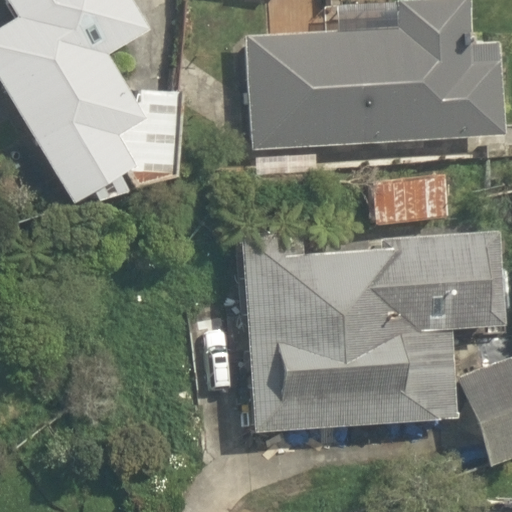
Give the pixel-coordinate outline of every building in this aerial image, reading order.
[(123,88),(123,106),(91,54),(133,29),(115,0),(0,0),(0,12),(2,16),(0,16),(0,109),(54,202),(75,189),(82,200),(162,175),(168,90),(123,88)] [(483,134),(477,39),(452,40),(448,0),(378,0),(381,27),(230,34),(237,149),(243,150),(244,173),(307,170),(305,144),(483,134)] [(360,222),(432,214),(428,175),(355,183),(360,222)] [(435,327),(483,324),(476,228),(358,237),(360,246),(285,251),(283,229),(221,232),(235,431),(441,415),(435,327)] [(511,347),(440,376),(473,466),(511,450),(511,347)]
